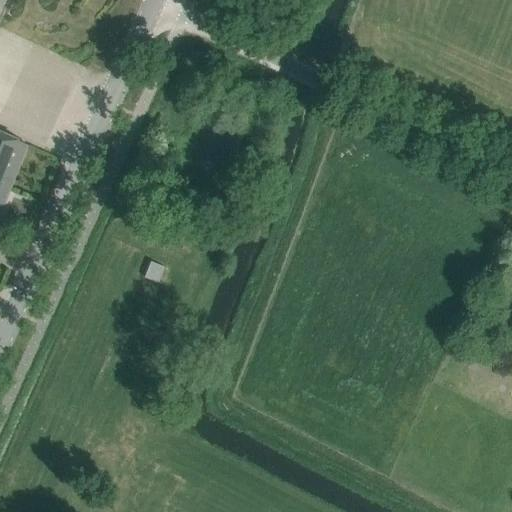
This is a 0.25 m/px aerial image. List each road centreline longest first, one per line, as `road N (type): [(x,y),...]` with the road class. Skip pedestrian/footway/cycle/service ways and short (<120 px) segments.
road 1 (track): [(414,511),(216,401),(359,0)]
road 2 (unclassified): [(511,173),(155,4)]
road 3 (tertiary): [(0,345),(155,4)]
